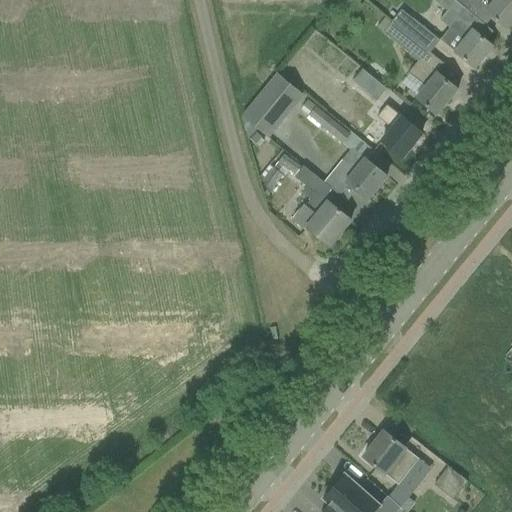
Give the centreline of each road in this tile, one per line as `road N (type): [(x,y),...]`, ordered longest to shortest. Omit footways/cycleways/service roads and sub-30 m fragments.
road 1 (unclassified): [(339,289),(253,210),(236,175),(199,0)]
road 2 (residential): [(511,74),(339,289)]
road 3 (residential): [(234,511),(381,333)]
road 4 (residential): [(381,333),(511,174)]
